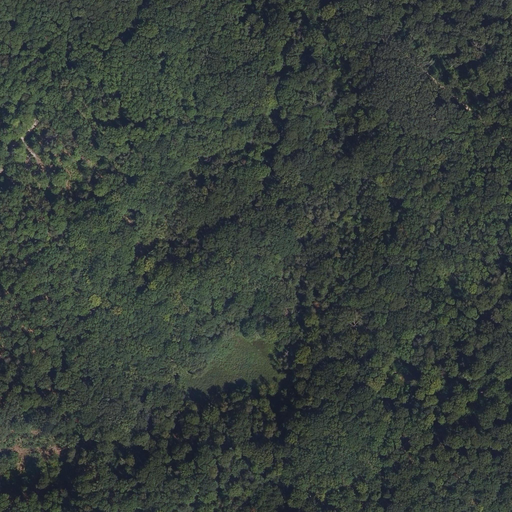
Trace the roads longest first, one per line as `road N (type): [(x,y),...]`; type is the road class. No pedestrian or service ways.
road 1 (track): [(245,0),(317,511)]
road 2 (track): [(0,159),(66,213),(93,266),(94,293),(66,332),(68,399),(105,511)]
road 3 (track): [(280,511),(511,369)]
road 4 (track): [(339,0),(511,141)]
road 5 (track): [(0,158),(143,0)]
